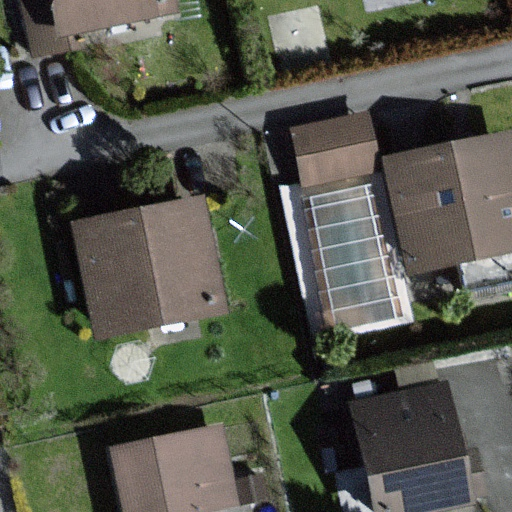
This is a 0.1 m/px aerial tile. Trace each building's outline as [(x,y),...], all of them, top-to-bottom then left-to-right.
[(174,0),(25,0),(37,55),(80,47),(77,29),(176,9),(174,0)] [(368,113),(296,127),(307,182),(379,168),(368,113)] [(511,130),(390,156),(413,268),(511,247),(511,130)] [(200,199),(83,226),(108,333),(225,306),(200,199)] [(351,403),(375,511),(455,511),(473,508),(445,381),(351,403)] [(223,426),(116,446),(128,511),(212,511),(211,508),(238,503),(223,426)]
